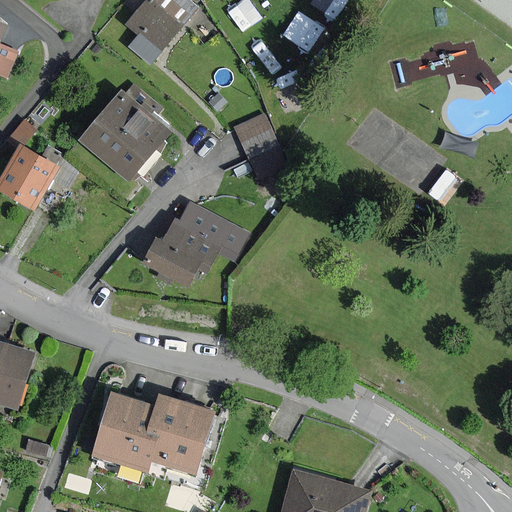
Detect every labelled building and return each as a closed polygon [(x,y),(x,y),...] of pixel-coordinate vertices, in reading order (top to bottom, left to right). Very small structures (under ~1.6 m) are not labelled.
[(196,10),(184,0),(150,0),(129,25),(160,51),(196,10)] [(165,131),(120,94),(81,142),(126,179),(165,131)] [(226,105),(218,95),(210,103),(218,112),(226,105)] [(284,166),(262,117),(236,128),(258,177),(284,166)] [(53,169),(18,151),(0,184),(0,194),(30,211),(53,169)] [(246,237),(190,207),(180,227),(173,223),(162,245),(154,241),(142,264),(185,286),(199,260),(209,265),(215,253),(233,262),(246,237)] [(0,348),(0,401),(13,405),(27,355),(0,348)] [(90,456),(145,473),(149,460),(191,473),(209,416),(157,400),(153,411),(109,397),(90,456)] [(282,511),(361,511),(367,493),(293,473),(282,511)]
